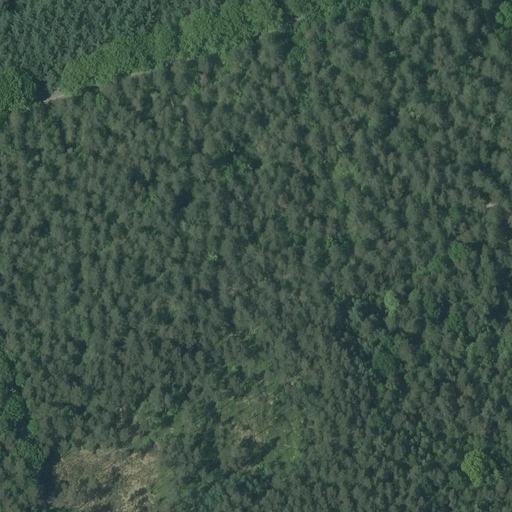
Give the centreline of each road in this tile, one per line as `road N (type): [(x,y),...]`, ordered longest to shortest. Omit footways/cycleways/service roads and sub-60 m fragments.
road 1 (track): [(511,202),(290,277),(0,351)]
road 2 (tertiary): [(0,111),(349,0)]
